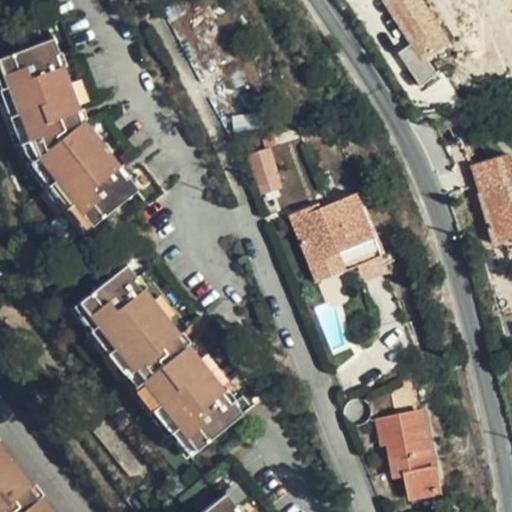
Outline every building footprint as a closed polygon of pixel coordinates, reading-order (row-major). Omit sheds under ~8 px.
[(421,0),(385,0),(411,41),(397,50),(419,84),(437,73),(425,53),(447,40),(421,0)] [(144,205),(89,136),(57,51),(0,72),(0,90),(33,175),(90,248),(144,205)] [(287,156),(285,134),(266,134),(269,157),(287,156)] [(391,150),(382,134),(372,141),(381,155),(391,150)] [(511,172),(504,143),(464,153),(489,245),(500,242),(511,238),(511,172)] [(291,221),(309,272),(339,260),(343,270),(378,256),(359,202),(324,214),(322,210),(291,221)] [(511,238),(500,242),(502,249),(511,246),(511,238)] [(339,260),(309,272),(312,281),(343,270),(339,260)] [(240,411),(133,277),(78,320),(185,457),(240,411)] [(432,466),(421,411),(380,418),(384,439),(391,437),(395,459),(398,459),(401,472),(406,472),(410,495),(439,489),(435,466),(432,466)] [(42,511),(0,452),(0,511),(42,511)] [(233,511),(218,491),(190,511),(233,511)]
